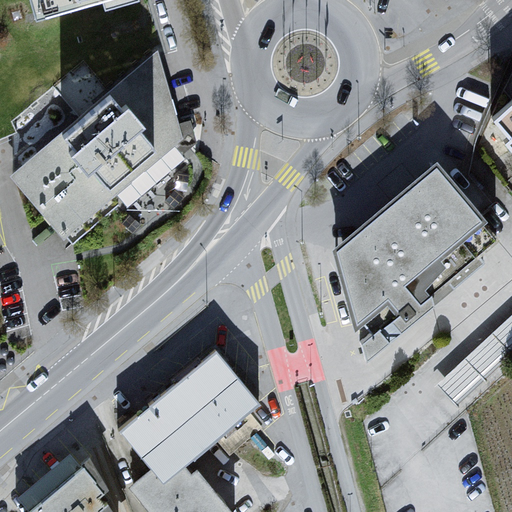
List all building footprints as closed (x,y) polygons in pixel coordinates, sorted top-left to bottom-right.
[(31,0),(40,29),(136,0),(31,0)] [(150,51),(4,176),(63,239),(181,142),(150,51)] [(511,102),(503,109),(511,121),(511,102)] [(476,220),(429,164),(327,249),(350,329),(476,220)] [(454,396),(511,341),(511,310),(439,380),(454,396)] [(209,354),(110,431),(146,472),(155,483),(174,469),(253,407),(209,354)] [(99,511),(94,505),(92,499),(101,491),(83,461),(22,511),(99,511)] [(155,483),(146,472),(125,488),(144,511),(219,511),(192,475),(183,485),(174,469),(155,483)]
